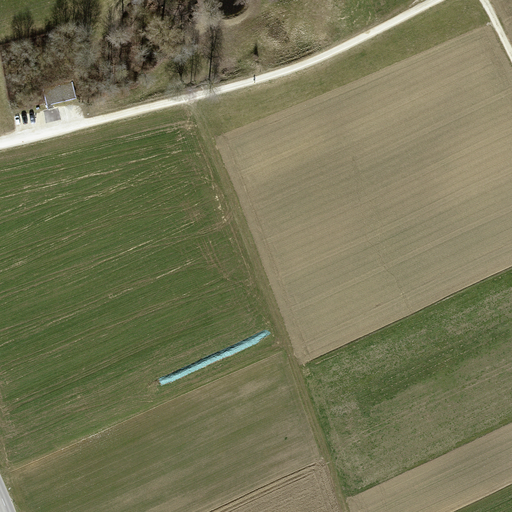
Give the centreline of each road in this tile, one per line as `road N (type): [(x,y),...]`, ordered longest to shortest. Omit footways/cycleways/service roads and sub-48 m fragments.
road 1 (track): [(0,142),(275,75),(440,0)]
road 2 (track): [(191,96),(347,511)]
